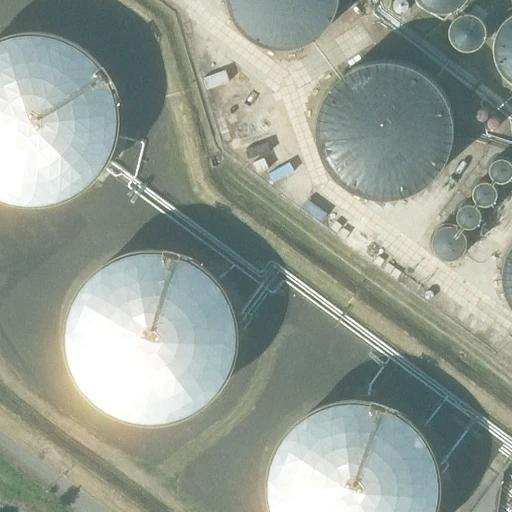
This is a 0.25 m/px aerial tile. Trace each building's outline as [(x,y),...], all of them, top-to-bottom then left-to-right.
[(331,22),(333,18),(335,15),(337,11),(339,6),(339,2),(340,0),(339,0),(229,0),(230,3),(230,5),(231,8),(233,12),(234,14),(235,17),(237,20),(240,25),(243,28),(247,32),(250,34),(253,37),(258,40),(263,42),(266,43),(270,45),(275,46),(279,46),(285,47),(290,46),(294,46),(300,44),(303,43),(307,42),(312,39),(315,37),(320,34),(324,30),(328,26),(331,22)] [(419,0),(420,1),(422,3),(425,5),(427,7),(429,8),(432,9),(434,10),(437,10),(440,11),(443,11),(445,11),(449,10),(452,9),(456,8),(458,6),(461,5),(464,2),(465,0),(419,0)] [(511,12),(511,14),(508,15),(506,18),(503,21),(501,24),(498,28),(497,31),(496,34),(495,37),(494,40),(494,42),(494,46),(494,50),(494,51),(494,54),(495,58),(497,62),(499,66),(501,69),(504,73),(507,76),(509,79),(511,80),(511,12)] [(470,50),(473,49),(476,48),(478,47),(479,46),(481,45),(483,43),(484,41),(485,39),(486,37),(486,35),(487,33),(487,31),(486,28),(486,25),(485,23),(484,21),(483,20),(481,18),(480,17),(478,15),(475,14),(473,13),(470,13),(467,13),(465,13),(463,13),(461,14),(459,15),(457,16),(455,17),(454,19),(453,21),(451,23),(451,24),(450,26),(450,28),(449,29),(449,31),(449,33),(450,35),(450,36),(451,38),(452,41),(453,43),(455,45),(457,47),(459,48),(462,49),(465,50),(467,50),(470,50)] [(86,182),(91,178),(94,175),(97,171),(100,168),(103,164),(107,158),(109,154),(111,150),(113,146),(114,142),(116,135),(117,130),(118,126),(118,121),(118,117),(118,112),(118,107),(117,103),(117,100),(116,96),(115,91),(113,87),(112,83),(110,79),(108,75),(105,71),(104,69),(101,65),(98,61),(97,60),(92,55),(88,52),(85,49),(81,46),(77,44),(71,40),(67,38),(62,37),(58,35),(54,34),(49,33),(44,33),(40,32),(35,32),(28,32),(24,33),(19,33),(15,34),(10,36),(6,37),(1,39),(0,39),(0,191),(3,193),(9,196),(14,197),(18,198),(25,199),(32,200),(39,199),(44,199),(50,198),(57,196),(64,194),(70,192),(76,188),(82,185),(86,182)] [(453,130),(453,126),(453,122),(453,120),(453,118),(452,114),(451,109),(450,107),(450,106),(448,102),(445,96),(443,92),(441,89),(437,84),(433,79),(428,75),(425,73),(422,70),(416,67),(410,65),(405,63),(398,61),(392,60),(386,60),(382,60),(378,60),(372,61),(365,63),(360,65),(354,68),(352,69),(348,71),(343,74),(339,79),(336,81),(333,85),(329,90),(326,95),(324,99),(323,101),(322,104),(320,108),(319,114),(318,116),(318,121),(317,127),(317,131),(318,135),(318,137),(319,141),(320,145),(320,147),(321,149),(322,153),(324,157),(326,161),(327,163),(329,166),(332,170),(333,171),(337,176),(339,177),(342,180),(345,183),(348,185),(354,188),(360,191),(365,193),(371,194),(378,195),(382,196),(386,196),(392,196),(396,195),(400,194),(406,193),(412,190),(416,189),(418,188),(423,184),(427,182),(430,179),(434,175),(436,173),(439,170),(441,167),(443,163),(445,160),(446,158),(447,156),(449,152),(450,150),(451,146),(451,144),(452,140),(453,136),(453,134),(453,130)] [(479,118),(480,119),(482,119),(483,119),(485,119),(487,118),(488,117),(488,115),(489,113),(489,112),(488,111),(488,110),(487,109),(485,107),(484,107),(483,107),(481,107),(480,107),(478,109),(477,109),(477,111),(476,112),(476,113),(476,114),(476,115),(477,116),(478,117),(479,118)] [(492,128),(494,128),(495,128),(497,127),(498,127),(499,125),(500,124),(500,122),(500,121),(500,119),(499,118),(498,117),(497,116),(495,115),(493,115),(491,116),(489,117),(489,118),(488,118),(488,120),(487,121),(487,122),(488,123),(488,124),(488,125),(489,126),(491,127),(492,128)] [(511,158),(510,157),(507,155),(504,154),(502,154),(500,154),(497,154),(494,155),(492,156),(490,157),(488,159),(486,162),(485,163),(484,165),(484,166),(483,168),(483,169),(483,171),(483,172),(484,175),(484,177),(484,178),(485,179),(486,180),(487,182),(488,183),(491,185),(494,187),(497,188),(499,188),(501,188),(504,188),(507,187),(509,186),(510,185),(511,183),(511,158)] [(476,188),(474,188),(472,189),(470,189),(468,190),(466,191),(464,193),(463,195),(461,197),(460,199),(460,201),(459,203),(459,205),(459,207),(460,209),(460,211),(461,213),(462,215),(463,216),(465,218),(467,219),(468,220),(470,221),(473,222),(475,222),(477,222),(481,222),(483,221),(485,220),(488,218),(489,217),(491,215),(492,213),(493,211),(493,209),(494,207),(494,206),(494,204),(493,202),(493,200),(493,199),(492,197),(491,195),(488,193),(487,191),(485,190),(483,189),(480,188),(478,188),(476,188)] [(448,224),(446,224),(443,225),(442,226),(440,227),(438,228),(436,230),(435,232),(434,234),(433,235),(432,239),(432,241),(432,243),(432,245),(433,247),(434,249),(435,250),(436,252),(437,254),(439,255),(441,256),(442,257),(444,258),(448,258),(450,258),(452,258),(454,258),(456,257),(458,256),(459,255),(461,254),(462,252),(464,250),(465,248),(466,245),(466,243),(466,241),(466,239),(466,237),(465,234),(464,232),(462,230),(461,229),(459,227),(457,226),(455,225),(453,224),(451,224),(448,224)] [(511,242),(511,244),(509,248),(507,251),(505,255),(505,256),(504,260),(503,264),(502,268),(502,269),(502,273),(502,277),(502,279),(502,283),(503,286),(504,290),(505,294),(507,297),(509,302),(511,306),(511,242)] [(222,287),(220,283),(216,279),(212,274),(208,271),(205,268),(199,264),(193,260),(187,257),(183,255),(178,254),(174,252),(167,251),(160,250),(154,250),(147,250),(140,251),(133,252),(126,254),(120,256),(114,259),(108,263),(102,267),(97,271),(92,276),(90,278),(87,281),(84,285),(83,287),(82,289),(79,293),(77,297),(76,299),(75,301),(74,305),(72,310),(72,312),(71,314),(70,319),(70,321),(69,325),(69,332),(69,339),(70,344),(70,346),(71,351),(72,355),(73,360),(75,364),(76,368),(78,372),(81,376),(83,380),(86,384),(89,388),(92,391),(95,394),(98,397),(102,400),(106,403),(110,405),(114,408),(118,410),(122,412),(126,413),(133,415),(137,416),(142,417),(147,417),(151,417),(156,417),(160,417),(165,416),(172,415),(176,414),(181,413),(185,411),(189,409),(193,407),(197,405),(201,402),(207,398),(210,395),(213,392),(216,388),(219,385),(222,380),(225,377),(227,372),(230,366),(232,362),(232,360),(234,355),(235,351),(236,346),(236,342),(237,337),(237,332),(236,328),(236,323),(235,319),(234,314),(233,310),(233,307),(231,303),(229,299),(227,295),(225,291),(222,287)] [(437,469),(436,465),(435,460),(434,456),(433,454),(431,450),(430,448),(428,444),(426,440),(423,436),(419,430),(416,427),(413,423),(409,420),(406,418),(400,413),(394,410),(388,407),(384,405),(379,404),(373,402),(366,401),(359,400),(354,400),(350,400),(343,401),(336,402),(329,404),(323,407),(319,409),(315,411),(309,414),(305,417),(301,420),(296,424),(293,428),(290,431),(287,435),(285,439),(282,443),(281,445),(279,449),(277,453),(275,460),(274,464),(273,469),(272,471),(272,476),(272,478),(271,482),(271,485),(271,489),(272,494),(273,499),(274,503),(275,508),(276,511),(433,511),(434,510),(436,506),(436,504),(437,499),(438,497),(438,492),(439,488),(439,483),(439,478),(438,474),(437,469)]
